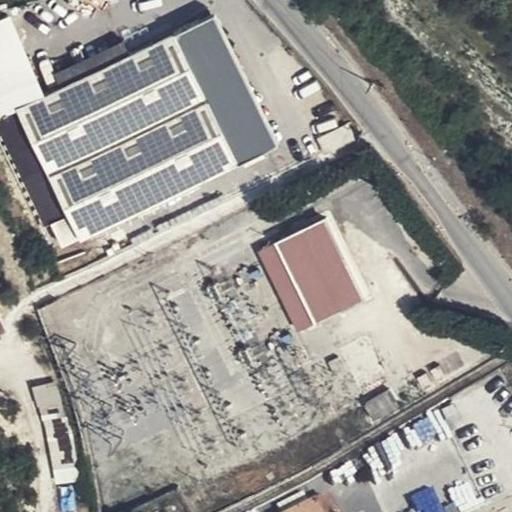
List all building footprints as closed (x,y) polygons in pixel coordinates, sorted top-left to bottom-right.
[(128,52),(62,85),(40,95),(7,17),(0,20),(0,103),(4,113),(17,107),(52,178),(69,214),(51,223),(63,246),(94,231),(243,158),(279,140),(215,9),(181,26),(128,52)] [(55,70),(62,85),(128,52),(122,38),(55,70)] [(348,123),(320,137),(327,151),(356,138),(348,123)] [(69,214),(52,178),(31,189),(49,225),(51,223),(69,214)] [(326,217),(261,250),(300,328),(365,296),(326,217)] [(86,260),(54,274),(59,286),(91,270),(86,260)] [(338,356),(329,361),(334,372),(344,367),(338,356)] [(391,388),(366,402),(374,416),(399,402),(391,388)] [(319,511),(331,511),(324,498),(315,503),(319,511)] [(319,511),(315,503),(296,511),(319,511)]
